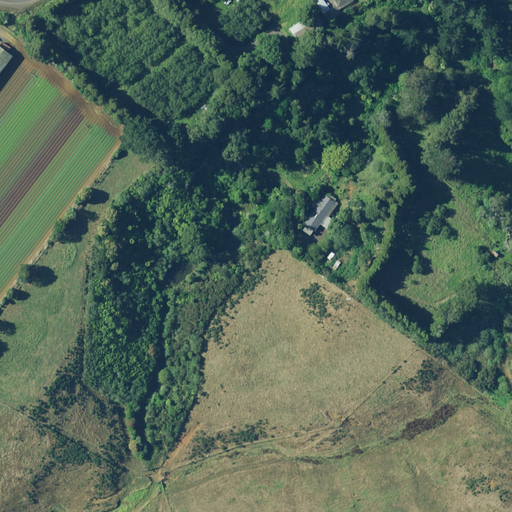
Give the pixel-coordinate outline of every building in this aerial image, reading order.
[(336,5),(330,9),(324,0),(314,0),(323,13),(328,20),(340,12),(336,5)] [(227,12),(220,4),(205,17),(211,25),(227,12)] [(323,25),(315,12),(306,18),(289,29),(298,41),(315,30),(323,25)] [(0,62),(11,49),(0,40),(0,62)] [(316,231),(321,224),(322,225),(328,217),(326,216),(336,203),(325,195),(320,201),(317,199),(312,206),(315,208),(304,223),(316,231)] [(313,231),(305,226),(303,230),(310,235),(313,231)] [(335,255),(332,252),(327,257),(330,260),(335,255)]
